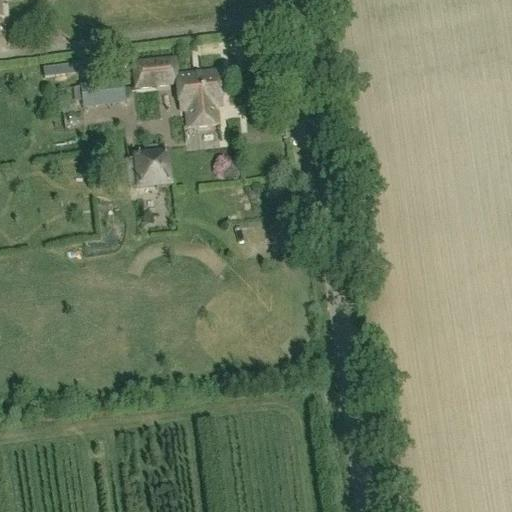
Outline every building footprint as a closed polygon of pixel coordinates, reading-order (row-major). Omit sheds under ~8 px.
[(0,0),(0,18),(1,18),(0,8),(0,1),(8,0),(0,0)] [(83,75),(122,71),(121,57),(81,62),(83,75)] [(177,77),(175,60),(132,65),(135,91),(177,86),(180,112),(186,111),(188,128),(218,125),(216,108),(222,108),(219,73),(177,77)] [(134,137),(136,159),(156,157),(154,136),(134,137)] [(165,158),(127,162),(130,190),(168,185),(165,158)]
